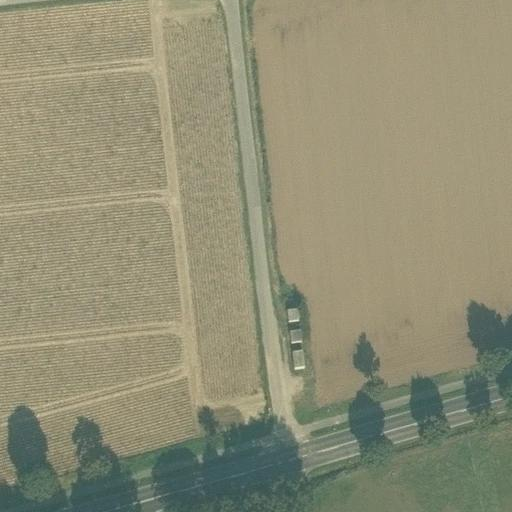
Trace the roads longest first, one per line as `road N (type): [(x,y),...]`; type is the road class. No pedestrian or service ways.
road 1 (track): [(230,0),(285,459)]
road 2 (tertiary): [(285,459),(511,396)]
road 3 (tertiary): [(100,511),(285,459)]
